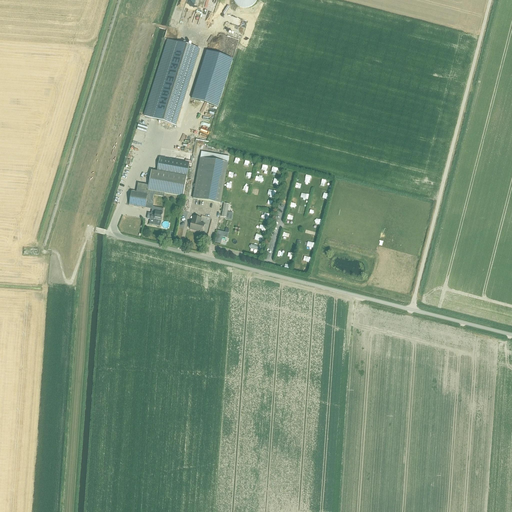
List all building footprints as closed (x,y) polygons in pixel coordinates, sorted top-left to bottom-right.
[(256,0),(232,0),(233,1),(235,4),(238,6),(240,7),(243,8),(246,8),(249,7),(252,6),(255,4),(256,1),(256,0)] [(174,41),(150,118),(173,126),(197,49),(174,41)] [(203,51),(188,98),(213,106),(228,59),(203,51)] [(200,159),(193,199),(220,204),(229,157),(223,156),(222,163),(200,159)] [(152,171),(149,186),(138,184),(136,193),(131,192),(129,205),(145,208),(146,200),(152,202),(154,192),(183,197),(189,164),(160,158),(157,172),(152,171)] [(152,212),(149,224),(160,226),(163,214),(152,212)] [(193,217),(192,221),(190,230),(202,233),(204,224),(200,223),(201,219),(193,217)]
